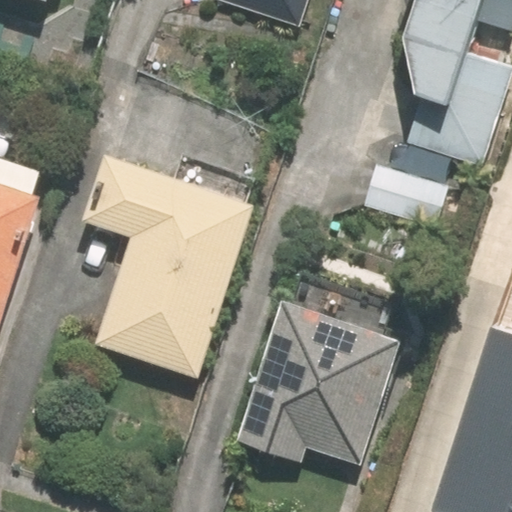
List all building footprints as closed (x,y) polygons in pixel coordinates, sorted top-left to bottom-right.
[(222,0),(299,26),(307,0),(222,0)] [(414,0),(402,37),(414,92),(420,93),(405,140),(480,165),(511,67),(466,51),(476,20),(482,0),(414,0)] [(511,30),(511,0),(482,0),(476,20),(511,33),(511,30)] [(0,311),(39,196),(32,194),(40,169),(0,156),(0,311)] [(94,342),(197,376),(254,204),(104,156),(83,217),(131,233),(94,342)] [(375,165),(362,205),(434,230),(448,190),(375,165)] [(281,301),(233,444),(300,465),(308,445),(340,456),(380,334),(281,301)] [(486,511),(490,502),(511,508),(511,333),(489,326),(436,501),(473,511),(486,511)]
